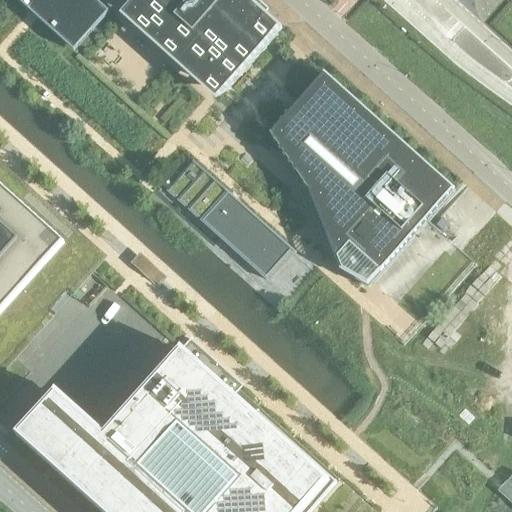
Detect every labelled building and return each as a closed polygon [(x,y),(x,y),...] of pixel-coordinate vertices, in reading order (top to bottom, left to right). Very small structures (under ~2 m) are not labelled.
[(19,0),(17,3),(74,53),(110,13),(94,0),(127,0),(188,54),(187,56),(214,80),(265,23),(239,0),(237,0),(236,0),(19,0)] [(415,156),(325,76),(300,104),(262,73),(189,154),(380,325),(404,346),(476,265),(435,228),(463,200),(471,191),(470,191),(467,187),(459,196),(457,194),(415,156)] [(193,163),(168,191),(263,276),(288,247),(193,161),(192,162),(193,163)] [(0,371),(53,313),(50,311),(67,291),(70,294),(101,259),(0,168),(0,371)] [(157,288),(165,278),(140,256),(132,267),(157,288)] [(105,438),(57,395),(18,438),(32,450),(100,511),(375,511),(240,391),(244,387),(191,340),(161,374),(162,375),(105,438)] [(511,475),(500,489),(511,499),(511,475)]
